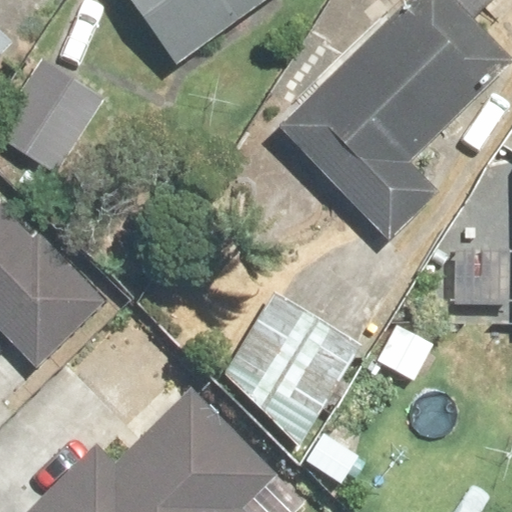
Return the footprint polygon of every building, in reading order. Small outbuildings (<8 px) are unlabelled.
[(289,0),(135,0),(191,74),(289,0)] [(426,174),(511,88),(511,50),(461,0),(429,0),(291,140),(397,246),(448,196),(426,174)] [(0,38),(10,27),(0,18),(0,38)] [(113,106),(55,68),(5,145),(62,183),(113,106)] [(0,322),(7,316),(41,355),(102,302),(0,186),(0,322)] [(511,263),(466,261),(463,312),(511,314),(511,263)] [(375,355),(292,297),(231,385),(314,443),(375,355)] [(445,347),(407,325),(382,367),(420,389),(445,347)] [(125,466),(107,448),(43,511),(263,511),(294,481),(200,389),(125,466)] [(382,450),(344,427),(318,468),(356,492),(382,450)]
